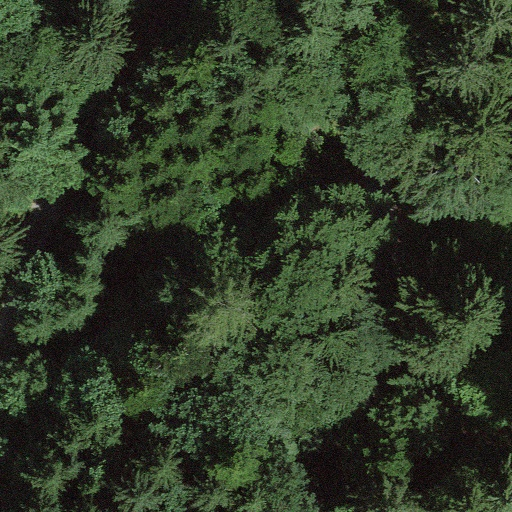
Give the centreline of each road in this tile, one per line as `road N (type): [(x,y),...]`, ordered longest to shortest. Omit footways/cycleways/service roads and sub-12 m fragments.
road 1 (track): [(377,0),(362,22),(332,118),(399,231),(342,511)]
road 2 (track): [(0,385),(105,116),(229,0)]
